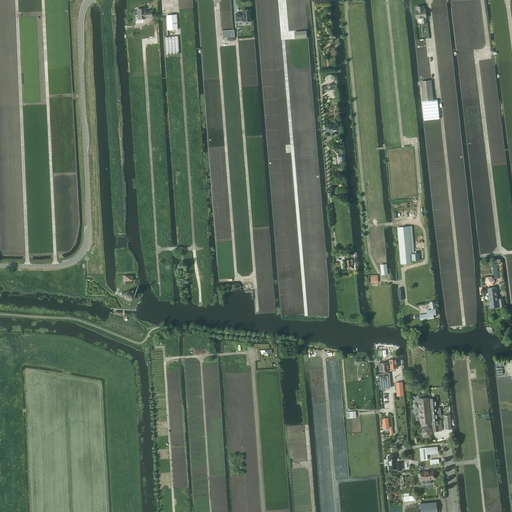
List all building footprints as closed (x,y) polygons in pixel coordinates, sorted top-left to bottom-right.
[(416,7),(417,10),(415,10),(416,14),(415,14),(415,15),(415,16),(415,17),(416,17),(416,19),(422,18),(422,23),(426,23),(425,18),(426,18),(425,9),(424,9),(424,6),(416,7)] [(144,11),(144,9),(137,9),(138,19),(145,19),(145,18),(152,18),(151,11),(144,11)] [(240,14),(234,14),(235,21),(242,20),(242,22),(250,21),(249,10),(241,11),(241,14),(240,14)] [(166,15),(167,30),(177,30),(176,15),(166,15)] [(222,31),(222,38),(234,37),(234,30),(222,31)] [(294,32),(295,39),(307,38),(306,31),(294,32)] [(165,37),(166,55),(179,54),(178,36),(165,37)] [(423,101),(422,101),(424,121),(439,119),(437,100),(433,100),(431,80),(421,81),(423,101)] [(325,128),(326,136),(333,135),(332,132),(340,132),(339,127),(325,128)] [(412,261),(419,260),(419,254),(411,254),(409,227),(397,228),(400,264),(412,263),(412,261)] [(484,282),(488,286),(493,286),(495,281),(491,277),(486,277),(484,282)] [(500,307),(504,307),(503,299),(499,299),(499,302),(498,302),(496,287),(487,288),(490,309),(499,307),(498,303),(499,303),(500,307)] [(124,296),(126,300),(130,301),(133,299),(134,299),(135,297),(134,296),(134,295),(132,292),(129,290),(125,292),(124,296)] [(419,315),(420,320),(434,318),(433,316),(436,315),(435,313),(435,309),(432,310),(428,310),(427,310),(427,314),(419,315)] [(389,360),(390,362),(381,363),(381,365),(378,365),(379,372),(388,371),(388,369),(397,368),(396,359),(389,360)] [(380,389),(390,388),(389,373),(379,374),(380,389)] [(419,408),(417,408),(418,415),(420,415),(421,425),(424,425),(428,424),(431,424),(428,398),(418,398),(419,408)] [(430,399),(434,432),(441,431),(440,420),(437,421),(436,410),(435,398),(430,399)] [(419,448),(420,461),(427,460),(427,454),(438,453),(437,447),(419,448)] [(387,461),(387,464),(388,465),(389,465),(389,469),(397,469),(397,471),(402,470),(401,463),(396,463),(396,456),(388,456),(388,461),(387,461)] [(481,470),(482,483),(497,481),(496,469),(481,470)] [(420,472),(420,481),(433,479),(432,471),(420,472)] [(419,504),(420,511),(436,511),(435,502),(419,504)]
